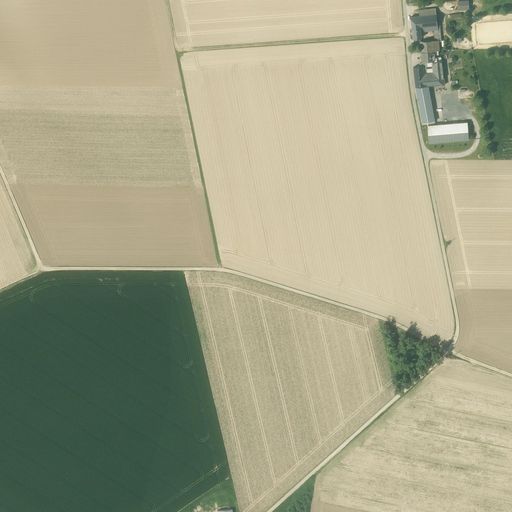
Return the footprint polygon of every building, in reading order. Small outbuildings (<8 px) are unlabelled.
[(458,10),(468,9),(467,1),(458,2),(458,10)] [(437,26),(436,14),(419,16),(411,17),(412,28),(421,27),(421,28),(423,28),(433,27),(433,26),(437,26)] [(438,36),(437,26),(433,26),(433,27),(423,28),(424,31),(434,30),(434,36),(438,36)] [(412,28),(413,39),(422,38),(421,28),(421,27),(412,28)] [(439,50),(439,40),(435,40),(428,41),(429,52),(434,51),(438,50),(439,50)] [(420,41),(421,52),(429,52),(428,41),(420,41)] [(434,51),(429,52),(421,52),(422,62),(426,61),(433,61),(433,66),(433,68),(438,68),(437,62),(442,61),(441,61),(441,57),(435,57),(435,55),(434,51)] [(430,73),(427,74),(424,74),(423,66),(420,67),(413,67),(416,87),(428,86),(431,86),(430,73)] [(433,73),(430,73),(431,86),(445,85),(443,67),(438,68),(433,68),(433,73)] [(428,86),(416,87),(422,123),(427,122),(434,121),(428,86)] [(428,126),(429,143),(469,140),(467,122),(435,125),(428,126)]
